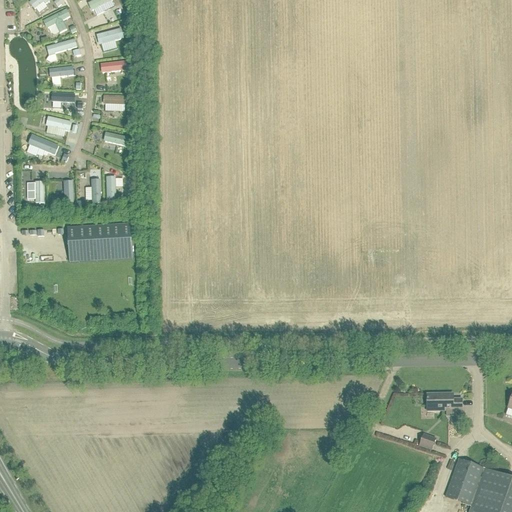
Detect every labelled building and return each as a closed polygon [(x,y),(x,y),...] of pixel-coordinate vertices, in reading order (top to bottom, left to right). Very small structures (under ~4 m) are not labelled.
[(42,15),(51,8),(45,0),(36,7),(42,15)] [(56,37),(63,34),(59,26),(52,29),(56,37)] [(121,31),(98,38),(100,48),(124,42),(121,31)] [(52,56),(81,50),(80,45),(51,51),(52,56)] [(51,64),(61,62),(59,56),(49,58),(51,64)] [(133,63),(104,64),(105,74),(134,72),(133,63)] [(55,76),(55,87),(64,87),(64,76),(55,76)] [(69,264),(133,261),(131,226),(67,230),(69,264)] [(453,401),(453,395),(427,396),(427,413),(453,412),(453,417),(462,417),(462,401),(453,401)] [(423,436),(419,447),(432,452),(436,440),(423,436)] [(470,511),(511,511),(511,480),(459,462),(446,499),(471,508),(470,511)]
